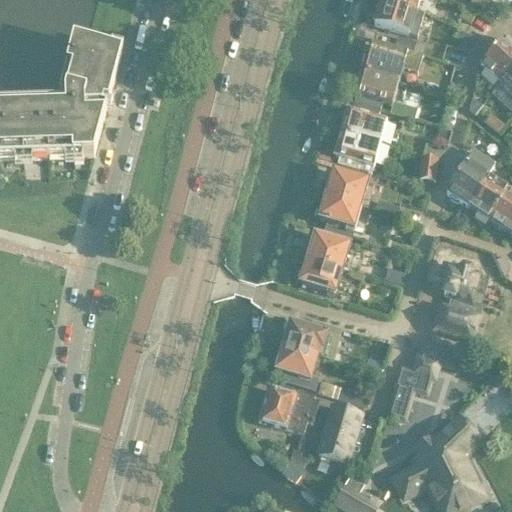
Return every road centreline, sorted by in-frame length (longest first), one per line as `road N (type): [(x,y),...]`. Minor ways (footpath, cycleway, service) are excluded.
road 1 (residential): [(169,0),(87,281),(55,476),(74,511)]
road 2 (residential): [(397,335),(474,60),(511,17)]
road 3 (tertiary): [(204,281),(277,0)]
road 4 (tertiary): [(256,0),(186,275)]
road 5 (tertiary): [(186,275),(121,511)]
road 6 (tertiary): [(142,511),(204,281)]
road 7 (residential): [(397,335),(204,281)]
